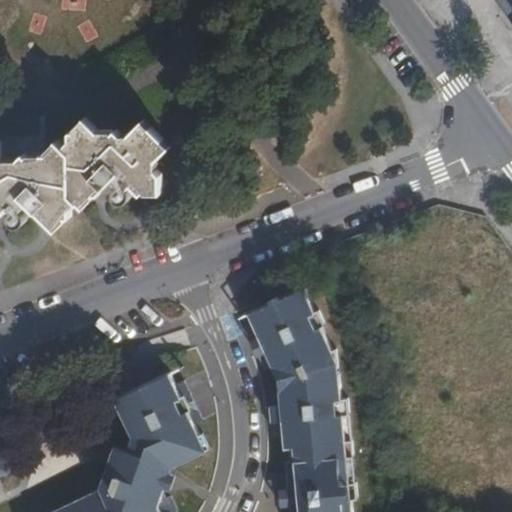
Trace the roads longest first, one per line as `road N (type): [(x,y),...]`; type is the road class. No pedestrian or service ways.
road 1 (residential): [(189,262),(438,171),(493,134)]
road 2 (residential): [(189,262),(240,413),(238,470),(224,511)]
road 3 (residential): [(0,335),(189,262)]
road 4 (residential): [(493,134),(392,0)]
